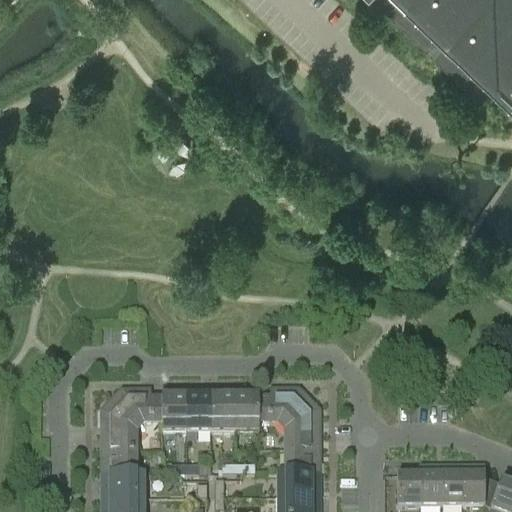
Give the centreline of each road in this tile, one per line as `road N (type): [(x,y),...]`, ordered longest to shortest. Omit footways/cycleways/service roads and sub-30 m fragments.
road 1 (residential): [(363,434),(361,388),(331,357),(274,357),(256,367),(146,366),(124,354),(93,354),(58,384),(59,511)]
road 2 (residential): [(511,459),(446,434),(363,434)]
